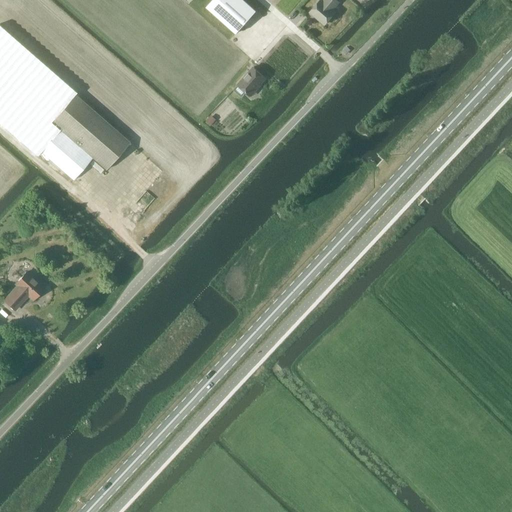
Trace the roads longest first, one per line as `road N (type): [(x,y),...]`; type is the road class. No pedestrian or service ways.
road 1 (secondary): [(511,56),(87,511)]
road 2 (unclassified): [(0,433),(409,0)]
road 3 (track): [(156,266),(0,128)]
